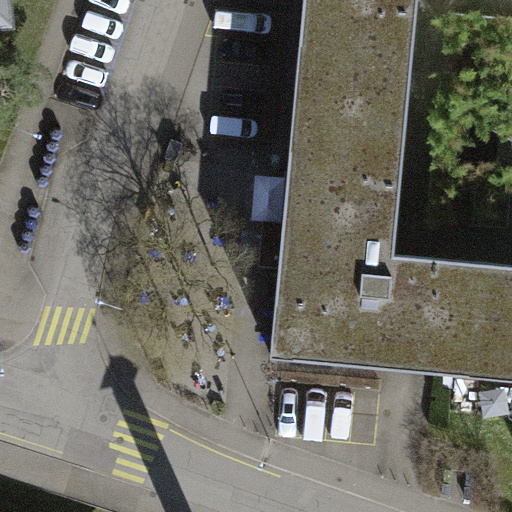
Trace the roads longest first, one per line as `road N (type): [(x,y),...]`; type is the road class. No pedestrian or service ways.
road 1 (residential): [(37,424),(59,324),(160,0)]
road 2 (residential): [(37,424),(295,511)]
